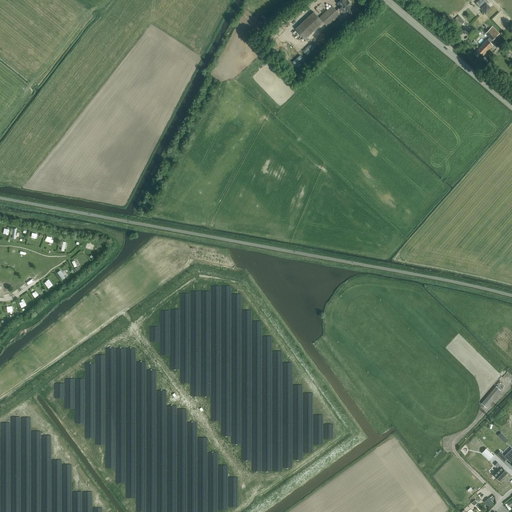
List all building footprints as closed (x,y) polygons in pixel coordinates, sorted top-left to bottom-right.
[(349,4),(345,0),(341,0),(338,3),(341,7),(337,11),(332,6),(319,18),(314,12),(295,29),(305,39),(323,22),(327,27),(340,15),(339,13),(342,11),(344,12),(345,11),(348,14),(350,12),(351,14),(355,10),(349,3),(349,4)] [(482,8),(486,13),(492,8),(487,3),(482,8)] [(454,20),(462,28),(467,24),(459,15),(454,20)] [(493,41),(498,35),(500,33),(493,26),(491,28),(485,33),(490,38),(487,40),(474,53),(478,57),(481,54),(483,56),(493,45),(490,43),(492,40),(493,41)] [(311,44),(303,51),(307,55),(315,48),(311,44)] [(60,270),(57,272),(62,279),(65,277),(60,270)] [(42,291),(35,297),(37,299),(44,294),(42,291)] [(482,403),(486,407),(500,391),(496,387),(482,403)] [(486,448),(482,453),(489,460),(493,455),(486,448)] [(500,451),(497,454),(504,461),(507,459),(510,462),(510,463),(511,465),(511,449),(505,456),(500,451)] [(499,469),(494,475),(499,481),(505,475),(508,473),(497,462),(495,465),(499,469)]
